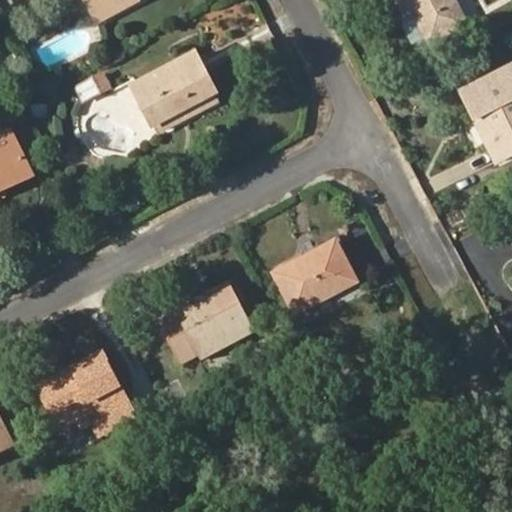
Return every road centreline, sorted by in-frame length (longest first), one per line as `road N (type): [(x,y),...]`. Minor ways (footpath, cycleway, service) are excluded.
road 1 (residential): [(366,132),(0,326)]
road 2 (residential): [(444,281),(366,132)]
road 3 (residential): [(366,132),(300,0)]
